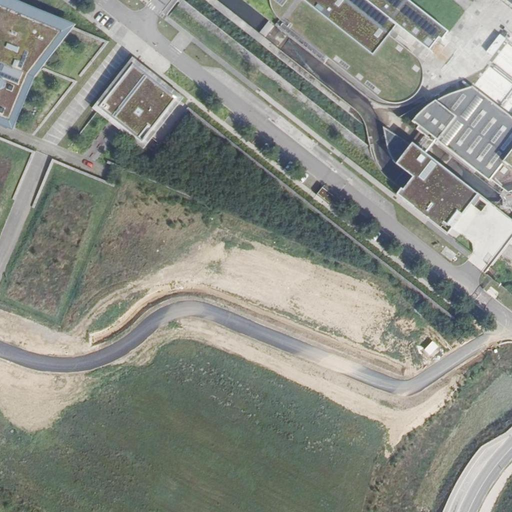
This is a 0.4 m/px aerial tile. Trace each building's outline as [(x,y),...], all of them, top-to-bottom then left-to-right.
[(415,58),(410,54),(389,38),(339,0),(267,0),(268,4),(269,8),(270,12),(273,16),(276,20),(279,22),(377,97),(381,100),(385,101),(389,103),(394,103),(398,103),(403,102),(405,101),(408,100),(411,98),(414,95),(417,91),(419,88),(421,83),(421,80),(422,74),(421,70),(420,66),(418,62),(415,58)] [(401,23),(370,0),(339,0),(389,38),(401,23)] [(447,32),(406,0),(370,0),(401,23),(433,49),(447,32)] [(62,32),(0,6),(0,120),(8,124),(28,75),(62,32)] [(222,6),(218,11),(299,72),(302,68),(222,6)] [(179,96),(131,59),(93,108),(141,144),(179,96)] [(419,116),(414,123),(490,182),(505,163),(511,167),(511,119),(473,89),(466,90),(457,93),(447,96),(440,100),(436,102),(432,105),(425,111),(419,116)] [(458,212),(473,194),(409,143),(395,160),(408,171),(399,181),(395,186),(440,222),(444,217),(452,207),(458,212)] [(317,195),(331,205),(336,197),(322,187),(317,195)]
